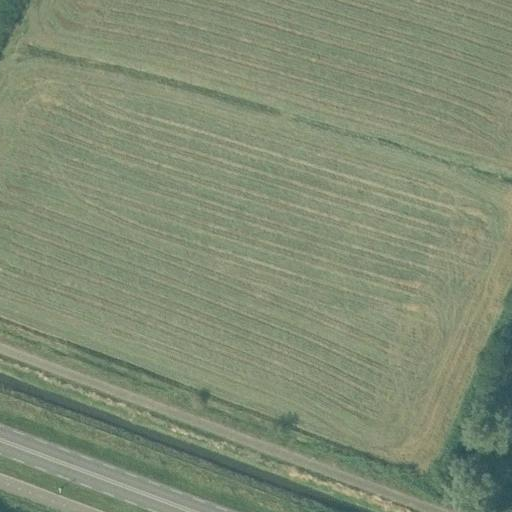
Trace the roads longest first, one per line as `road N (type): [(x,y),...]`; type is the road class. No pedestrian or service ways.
road 1 (unclassified): [(436,511),(0,349)]
road 2 (primary): [(192,511),(0,440)]
